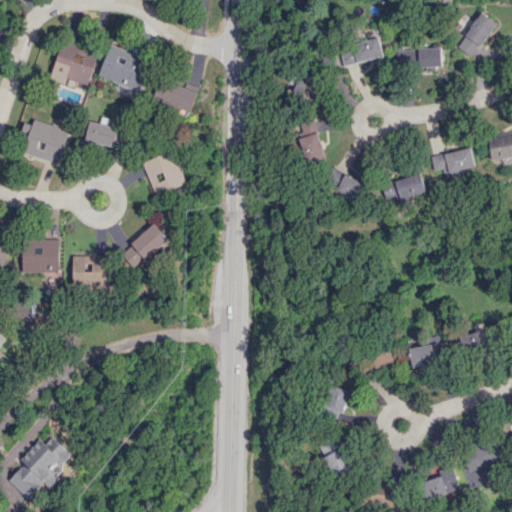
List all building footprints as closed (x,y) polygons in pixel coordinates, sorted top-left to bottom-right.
[(471,56),(495,22),(480,12),(457,46),(471,56)] [(343,65),(383,57),(379,38),(339,47),(343,65)] [(86,85),(100,47),(77,39),(76,43),(64,39),(49,78),(64,84),(66,77),(86,85)] [(99,76),(136,90),(148,58),(110,44),(99,76)] [(441,68),(440,48),(403,49),(404,60),(416,59),(416,69),(441,68)] [(198,88),(161,76),(154,98),(191,110),(198,88)] [(314,97),(313,78),(290,78),(290,98),(314,97)] [(18,150),(57,164),(68,132),(29,118),(18,150)] [(293,127),(304,163),(325,157),(314,120),(293,127)] [(113,147),(117,127),(89,121),(84,140),(113,147)] [(114,145),(124,147),(128,132),(118,129),(114,145)] [(511,156),(511,132),(488,135),(490,159),(511,156)] [(434,176),(474,170),(471,148),(431,155),(434,176)] [(186,183),(172,149),(141,162),(155,196),(186,183)] [(367,184),(332,168),(324,184),(359,200),(367,184)] [(425,191),(420,172),(382,184),(388,203),(425,191)] [(133,270),(168,238),(154,223),(119,254),(133,270)] [(22,272),(58,273),(59,240),(23,239),(22,272)] [(72,256),(73,284),(109,283),(108,255),(72,256)] [(462,352),(488,348),(486,326),(460,330),(462,352)] [(412,366),(439,364),(437,344),(410,347),(412,366)] [(374,366),(394,365),(393,347),(373,348),(374,366)] [(328,412),(347,413),(348,391),(328,391),(328,412)] [(71,454),(52,436),(45,444),(39,439),(20,460),(24,463),(8,480),(30,500),(45,484),(50,489),(58,480),(48,470),(59,459),(63,463),(71,454)] [(494,462),(487,440),(462,448),(469,470),(494,462)] [(325,457),(338,480),(356,469),(343,446),(325,457)] [(439,470),(441,475),(419,482),(425,499),(459,488),(452,466),(439,470)] [(393,483),(368,482),(367,507),(392,508),(393,483)]
